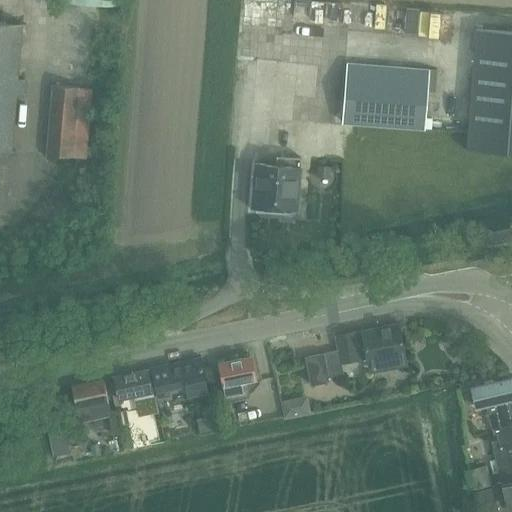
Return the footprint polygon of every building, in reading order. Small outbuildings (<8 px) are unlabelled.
[(22,26),(0,23),(0,152),(11,153),(16,96),(25,96),(26,80),(18,80),(22,26)] [(468,148),(511,150),(511,28),(474,27),(468,148)] [(424,130),(426,92),(426,91),(435,92),(437,70),(428,70),(347,64),(342,124),(424,130)] [(46,156),(71,157),(86,159),(92,89),(76,88),(52,86),(46,156)] [(426,128),(467,131),(468,120),(427,117),(426,128)] [(274,165),(254,163),(250,209),(297,213),(301,168),(299,168),(300,158),(275,156),(274,165)] [(317,166),(316,178),(330,179),(330,167),(317,166)] [(491,245),(492,245),(511,241),(511,228),(488,233),(491,245)] [(304,357),(310,386),(329,382),(328,377),(343,374),(341,364),(366,359),(369,374),(407,366),(398,323),(335,337),(338,350),(304,357)] [(224,387),(223,387),(226,399),(249,394),(247,382),(255,380),(250,357),(219,364),(224,387)] [(157,398),(169,395),(171,403),(207,395),(199,360),(151,371),(157,398)] [(155,407),(147,371),(147,370),(113,377),(115,383),(110,384),(112,395),(117,394),(118,399),(136,395),(140,410),(155,407)] [(496,435),(497,440),(491,441),(502,486),(511,483),(511,377),(470,387),(476,410),(486,408),(491,430),(492,436),(496,435)] [(71,387),(79,422),(81,431),(112,424),(110,415),(102,380),(71,387)] [(294,399),(281,402),(284,418),(297,415),(294,399)] [(44,415),(48,436),(51,451),(66,448),(63,433),(59,411),(44,415)] [(126,411),(120,412),(122,425),(128,423),(126,411)] [(212,416),(196,420),(200,436),(216,432),(212,416)] [(470,490),(492,485),(487,465),(465,471),(470,490)] [(508,510),(511,509),(511,483),(502,486),(508,510)] [(498,511),(493,488),(474,492),(478,511),(498,511)]
